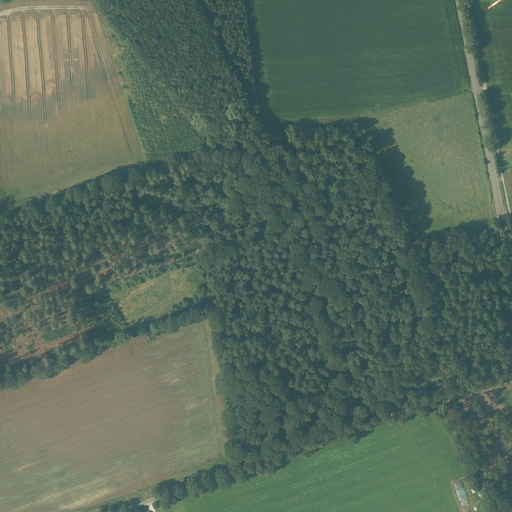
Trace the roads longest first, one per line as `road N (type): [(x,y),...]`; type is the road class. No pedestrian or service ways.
road 1 (unclassified): [(117,511),(511,372)]
road 2 (tertiary): [(511,264),(458,0)]
road 3 (track): [(95,0),(210,144)]
